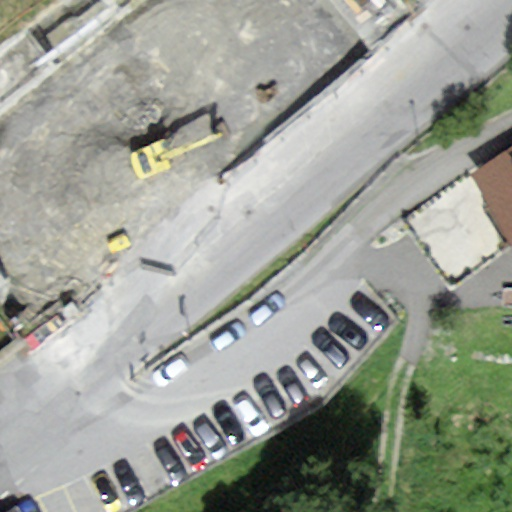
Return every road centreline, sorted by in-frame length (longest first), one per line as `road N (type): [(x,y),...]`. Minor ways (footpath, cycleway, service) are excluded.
road 1 (unclassified): [(511,20),(445,85),(62,397)]
road 2 (residential): [(62,397),(114,419),(182,398),(261,335),(381,212),(511,129)]
road 3 (track): [(380,511),(409,359)]
